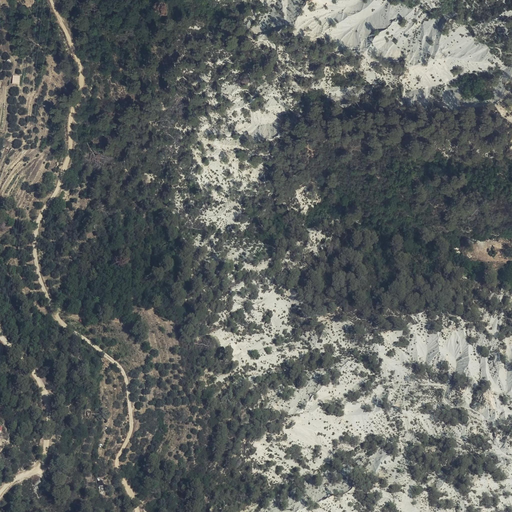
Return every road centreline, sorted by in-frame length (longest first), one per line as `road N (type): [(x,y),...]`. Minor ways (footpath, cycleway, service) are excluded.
road 1 (track): [(135,511),(117,470),(130,424),(120,366),(58,317),(35,265),(37,221),(67,161),(80,85),(81,67),(50,0)]
road 2 (unclassified): [(0,492),(43,462),(48,405),(0,332)]
